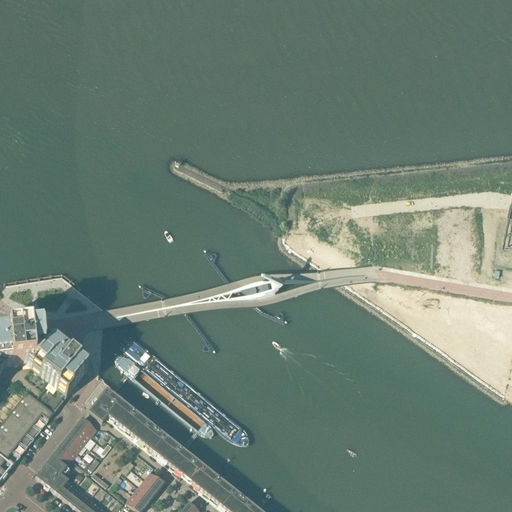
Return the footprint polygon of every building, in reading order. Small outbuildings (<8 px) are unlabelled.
[(511,211),(503,253),(511,254),(511,211)] [(271,282),(254,285),(255,287),(251,288),(246,290),(243,292),(241,293),(240,295),(241,297),(245,299),(247,301),(249,301),(249,302),(254,303),(254,302),(256,302),(258,305),(275,302),(271,282)] [(39,334),(0,338),(0,371),(34,368),(43,357),(41,355),(39,334)] [(34,368),(31,373),(66,400),(76,387),(86,375),(51,347),(43,357),(34,368)] [(0,483),(14,466),(17,463),(20,458),(52,419),(63,404),(66,400),(31,373),(34,368),(0,371),(0,483)] [(106,391),(89,413),(87,415),(101,427),(107,419),(173,473),(171,476),(179,483),(183,486),(196,497),(199,493),(223,511),(257,511),(200,466),(106,391)] [(89,441),(96,433),(82,422),(75,430),(89,441)] [(84,448),(89,441),(75,430),(69,437),(84,448)] [(77,456),(84,448),(69,437),(63,445),(77,456)] [(72,463),(77,456),(63,445),(57,452),(72,463)] [(66,471),(72,463),(57,452),(51,460),(66,471)] [(36,482),(56,498),(67,483),(60,478),(66,471),(51,460),(36,480),(36,482)] [(157,495),(163,487),(149,476),(143,484),(157,495)] [(56,498),(64,504),(75,490),(67,483),(56,498)] [(151,502),(157,495),(143,484),(137,491),(151,502)] [(64,504),(71,510),(82,496),(75,490),(64,504)] [(145,510),(151,502),(137,491),(131,499),(145,510)] [(81,511),(90,502),(82,496),(71,510),(73,511),(81,511)] [(125,507),(126,508),(131,511),(143,511),(145,510),(131,499),(125,507)] [(81,511),(93,511),(97,508),(90,502),(81,511)]
